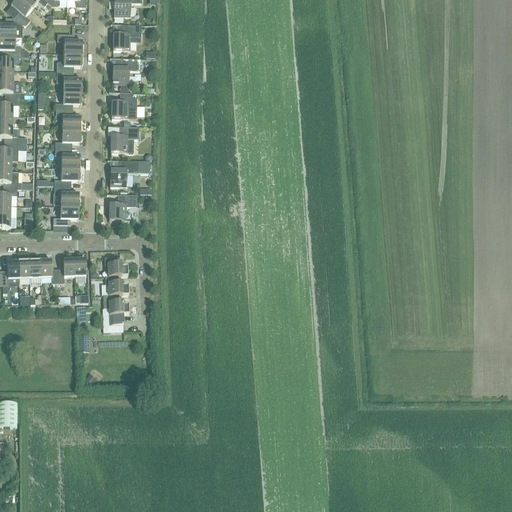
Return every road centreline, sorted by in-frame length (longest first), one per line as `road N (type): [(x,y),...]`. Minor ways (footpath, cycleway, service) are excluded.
road 1 (residential): [(91,249),(95,0)]
road 2 (residential): [(91,249),(142,248),(142,328)]
